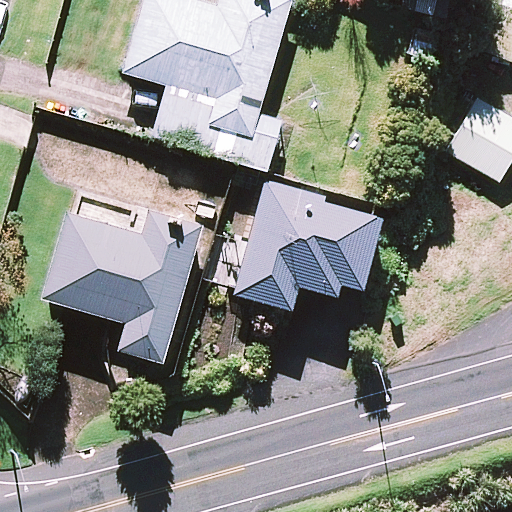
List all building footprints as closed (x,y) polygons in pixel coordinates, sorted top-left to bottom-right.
[(290,6),(269,0),(144,0),(122,81),(166,93),(151,145),(265,178),(279,130),(256,123),(290,6)] [(511,63),(511,13),(490,5),(470,51),(510,68),(511,63)] [(511,162),(511,121),(475,99),(442,154),(497,188),(511,162)] [(382,225),(265,189),(231,303),(290,321),(297,297),(336,309),(340,295),(359,301),(382,225)] [(199,235),(147,221),(140,246),(66,225),(42,310),(125,333),(118,360),(161,372),(199,235)] [(45,398),(16,367),(0,382),(0,396),(21,420),(45,398)]
